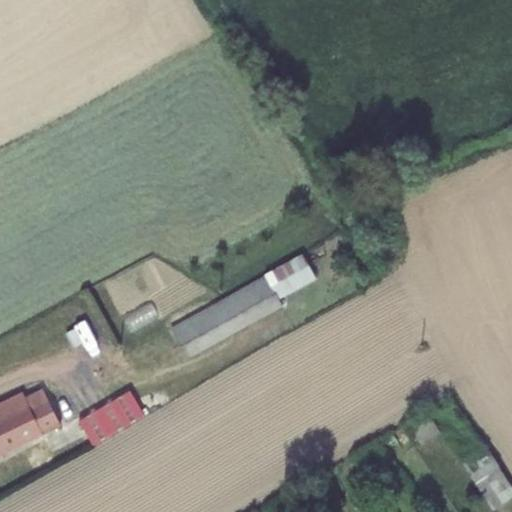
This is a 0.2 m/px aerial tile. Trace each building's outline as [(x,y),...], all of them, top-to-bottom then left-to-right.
[(304,256),(170,327),(188,359),(283,307),(279,299),(316,279),(304,256)] [(140,417),(129,395),(78,422),(90,444),(140,417)] [(0,461),(61,427),(47,401),(30,411),(22,397),(0,410),(0,461)] [(427,410),(406,424),(421,447),(442,433),(427,410)] [(358,454),(369,471),(389,460),(377,442),(358,454)] [(463,464),(476,483),(487,476),(499,468),(487,449),(463,464)] [(511,486),(499,468),(487,476),(505,504),(511,499),(511,486)] [(306,486),(315,499),(334,485),(326,473),(306,486)] [(476,483),(494,511),(505,504),(487,476),(476,483)]
